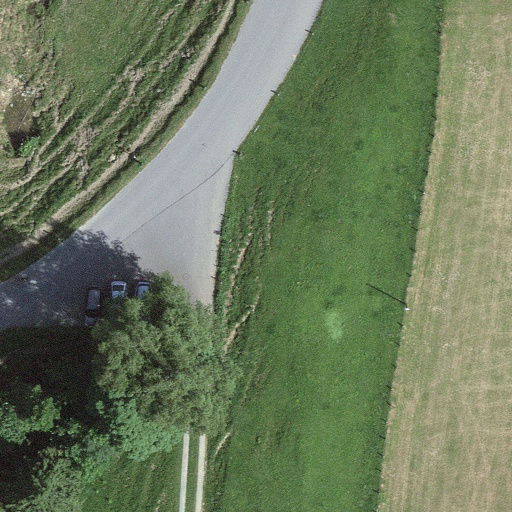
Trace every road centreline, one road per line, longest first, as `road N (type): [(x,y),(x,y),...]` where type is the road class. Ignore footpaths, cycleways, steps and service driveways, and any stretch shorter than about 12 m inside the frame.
road 1 (unclassified): [(0,312),(199,160),(286,0)]
road 2 (track): [(199,160),(191,511)]
